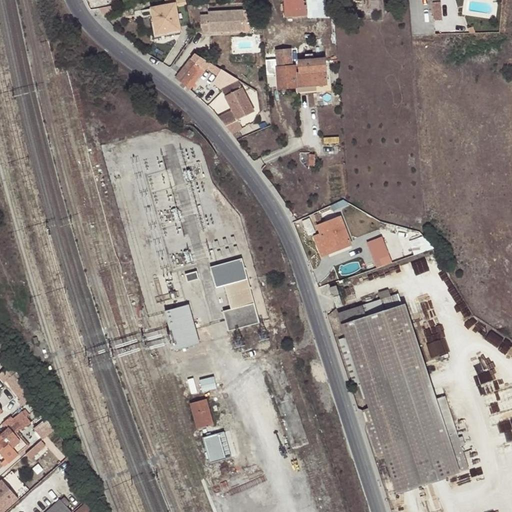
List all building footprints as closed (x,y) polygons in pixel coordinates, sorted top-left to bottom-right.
[(176,7),(187,5),(185,0),(164,0),(166,5),(151,9),(156,34),(180,30),(176,7)] [(302,0),(296,0),(283,1),(284,19),(306,17),(306,7),(303,7),(302,0)] [(457,7),(446,7),(446,0),(435,1),(436,18),(458,17),(457,7)] [(317,1),(308,1),(309,14),(318,14),(317,1)] [(105,16),(105,17),(115,14),(112,5),(102,7),(105,16)] [(243,31),(242,10),(207,12),(208,15),(199,16),(201,34),(243,31)] [(277,58),(278,76),(279,88),(327,85),(325,60),(299,61),(299,72),(294,72),(294,67),(292,67),(291,49),(276,50),(277,58)] [(210,62),(195,53),(176,77),(187,86),(187,87),(190,89),(210,62)] [(266,59),(267,77),(278,76),(277,58),(276,58),(266,59)] [(239,80),(222,69),(218,75),(227,80),(228,79),(234,79),(235,82),(239,80)] [(228,79),(227,80),(218,85),(220,89),(235,82),(234,79),(228,79)] [(224,123),(232,133),(242,129),(238,120),(255,112),(239,80),(235,82),(220,89),(222,92),(231,111),(219,117),(224,123)] [(209,94),(215,99),(222,92),(220,89),(218,85),(209,94)] [(352,245),(341,216),(317,226),(320,234),(313,237),(321,257),(352,245)] [(366,241),(376,267),(392,261),(382,235),(366,241)] [(223,311),(226,321),(228,330),(259,322),(241,259),(211,267),(216,287),(225,285),(231,308),(223,311)] [(200,279),(198,271),(186,274),(188,282),(200,279)] [(338,286),(330,288),(333,298),(340,296),(338,286)] [(366,317),(402,305),(398,293),(362,305),(366,317)] [(165,311),(175,350),(200,343),(196,329),(189,304),(165,311)] [(338,313),(345,336),(368,409),(385,457),(396,493),(468,469),(445,396),(432,400),(402,305),(366,317),(362,305),(338,313)] [(26,401),(35,395),(24,377),(23,377),(13,361),(0,372),(0,377),(4,382),(9,377),(14,383),(11,385),(24,404),(26,401)] [(253,378),(266,431),(286,426),(272,373),(253,378)] [(36,406),(40,404),(35,395),(26,401),(28,404),(29,402),(30,403),(33,402),(36,406)] [(206,399),(190,403),(197,429),(213,424),(206,399)] [(385,457),(368,409),(361,411),(377,459),(385,457)] [(18,453),(26,445),(18,436),(19,434),(17,431),(21,428),(22,429),(31,422),(29,419),(23,410),(13,418),(11,415),(4,421),(8,426),(0,433),(18,453)] [(48,434),(55,427),(49,418),(39,424),(44,429),(48,434)] [(43,438),(48,434),(44,429),(40,432),(39,433),(43,438)] [(18,453),(0,433),(0,432),(0,449),(7,457),(10,461),(18,453)] [(215,461),(231,457),(224,432),(208,437),(215,461)] [(39,442),(25,454),(30,459),(43,447),(39,442)] [(0,481),(0,511),(3,511),(19,498),(12,491),(22,482),(18,478),(9,487),(2,479),(0,481)] [(72,511),(67,506),(70,503),(64,497),(47,511),(72,511)] [(76,511),(93,511),(86,503),(76,511)]
